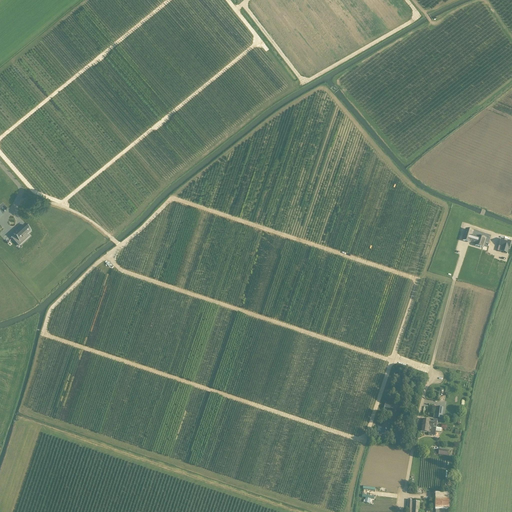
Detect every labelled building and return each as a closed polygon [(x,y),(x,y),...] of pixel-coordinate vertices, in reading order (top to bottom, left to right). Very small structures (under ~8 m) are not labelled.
[(12,238),(11,238),(10,240),(17,248),(25,241),(22,238),(30,231),(25,226),(12,238)] [(479,236),(472,235),(471,240),(477,241),(477,245),(484,246),(487,238),(479,236)] [(509,251),(511,245),(501,242),(500,248),(509,251)] [(443,413),(436,412),(434,419),(442,420),(443,413)] [(392,425),(393,418),(385,416),(384,423),(392,425)] [(422,420),(421,426),(436,428),(437,420),(433,420),(433,422),(431,422),(431,421),(422,420)] [(378,434),(388,436),(390,426),(384,424),(382,430),(379,430),(378,434)] [(436,428),(421,426),(420,432),(429,433),(428,436),(435,436),(436,428)] [(450,494),(435,494),(435,510),(436,510),(435,511),(448,511),(448,510),(450,510),(450,494)] [(419,503),(413,502),(414,501),(408,500),(406,511),(419,511),(419,509),(419,503)]
